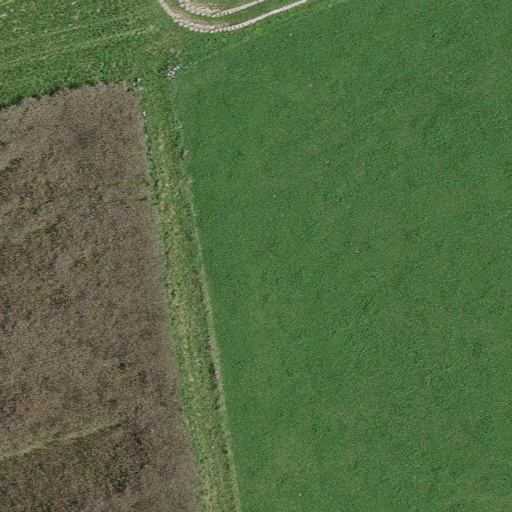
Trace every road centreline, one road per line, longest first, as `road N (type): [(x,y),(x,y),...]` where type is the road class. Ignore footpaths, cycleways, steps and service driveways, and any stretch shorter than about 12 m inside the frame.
road 1 (track): [(178,13),(152,72),(220,511)]
road 2 (track): [(284,0),(216,21),(178,13),(169,0)]
